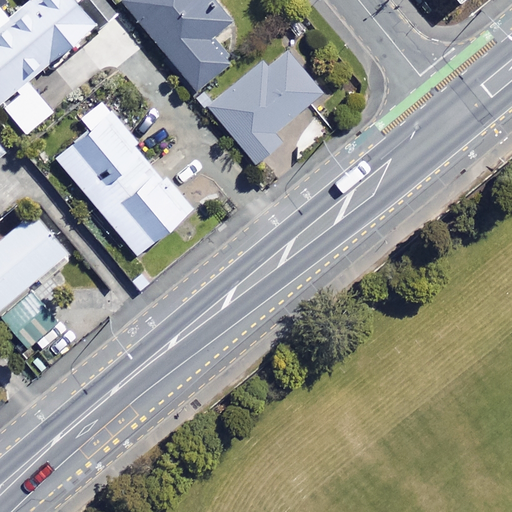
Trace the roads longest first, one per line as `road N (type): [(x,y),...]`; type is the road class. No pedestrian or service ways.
road 1 (secondary): [(454,116),(0,497)]
road 2 (residential): [(454,116),(358,0)]
